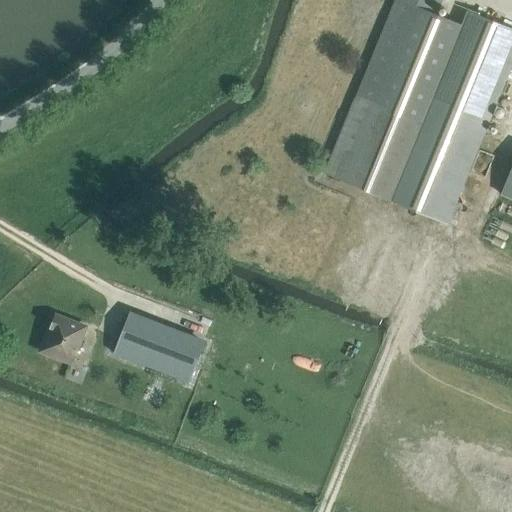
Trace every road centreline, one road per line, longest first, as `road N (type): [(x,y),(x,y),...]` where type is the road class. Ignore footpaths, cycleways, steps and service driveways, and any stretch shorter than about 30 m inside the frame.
road 1 (track): [(509,131),(467,230),(423,266),(327,504)]
road 2 (unclassified): [(0,128),(128,42),(161,0)]
road 3 (track): [(0,224),(109,289)]
